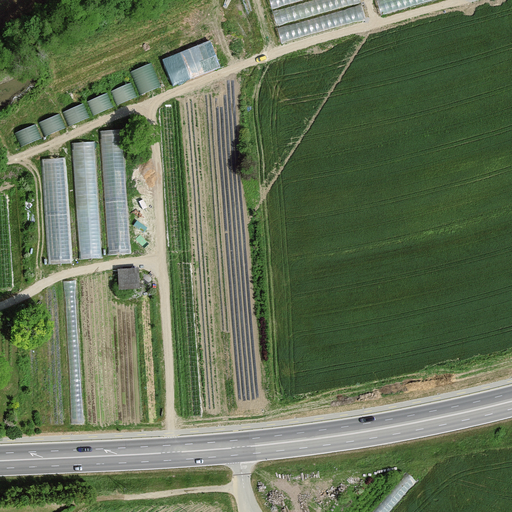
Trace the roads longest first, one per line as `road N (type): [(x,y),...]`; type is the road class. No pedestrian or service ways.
road 1 (track): [(0,165),(152,98),(173,452)]
road 2 (secondary): [(238,447),(511,401)]
road 3 (secondary): [(0,460),(238,447)]
road 4 (track): [(162,263),(81,267),(0,307)]
